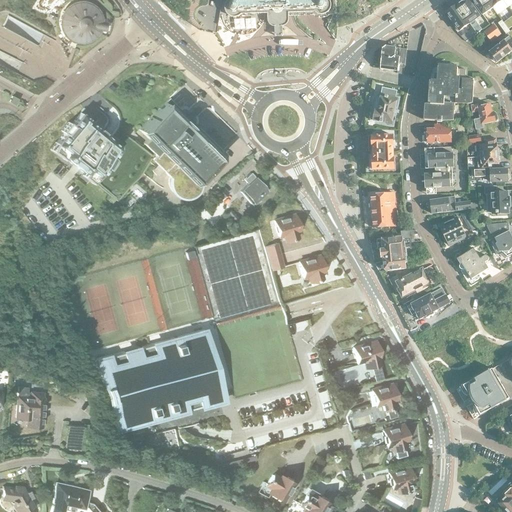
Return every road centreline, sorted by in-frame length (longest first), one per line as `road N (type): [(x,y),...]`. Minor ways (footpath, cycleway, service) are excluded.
road 1 (residential): [(465,299),(415,211),(411,123),(441,26)]
road 2 (secondary): [(322,200),(417,368),(441,433)]
road 3 (residential): [(242,511),(102,468),(30,461),(0,467)]
road 4 (secondary): [(148,25),(257,116)]
road 5 (secondary): [(267,100),(156,19)]
